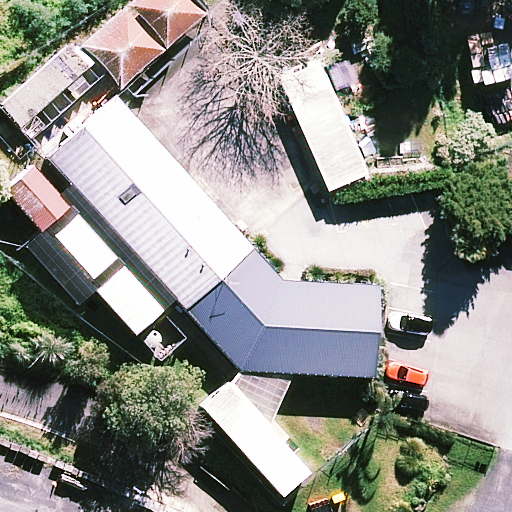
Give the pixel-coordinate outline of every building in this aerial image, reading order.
[(197,0),(123,0),(77,43),(129,97),(214,17),(197,0)] [(364,167),(321,66),(283,82),(326,183),(364,167)] [(89,95),(27,158),(230,353),(357,362),(360,284),(274,275),(89,95)] [(159,312),(61,205),(18,158),(0,174),(0,191),(35,230),(19,244),(75,305),(91,291),(133,336),(159,312)] [(511,198),(503,217),(511,221),(511,198)] [(225,376),(196,400),(275,495),(304,471),(225,376)] [(19,459),(0,450),(0,476),(10,481),(19,459)]
